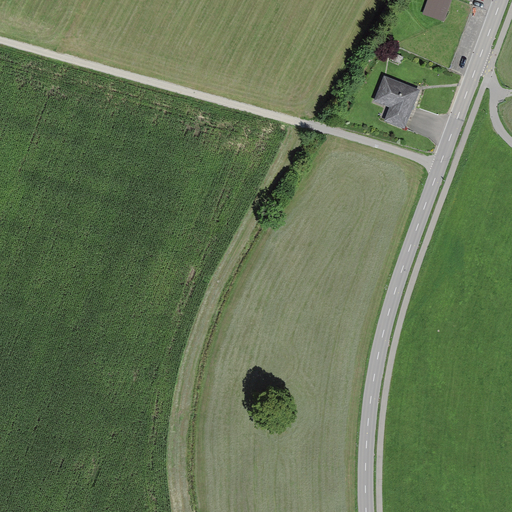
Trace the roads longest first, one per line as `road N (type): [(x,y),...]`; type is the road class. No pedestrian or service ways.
road 1 (tertiary): [(366,511),(371,391),(388,319),(502,0)]
road 2 (track): [(0,39),(441,163)]
